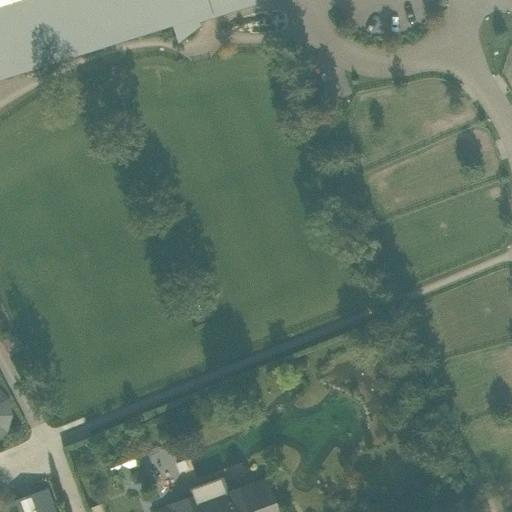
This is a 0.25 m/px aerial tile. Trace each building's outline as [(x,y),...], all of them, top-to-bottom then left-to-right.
[(197,20),(262,0),(0,0),(0,74),(174,22),(179,39),(198,25),(197,20)] [(12,353),(22,347),(15,334),(5,339),(12,353)] [(0,438),(17,434),(0,377),(0,438)] [(197,504),(194,497),(155,511),(277,511),(266,479),(197,504)] [(59,511),(51,487),(3,505),(5,511),(59,511)]
